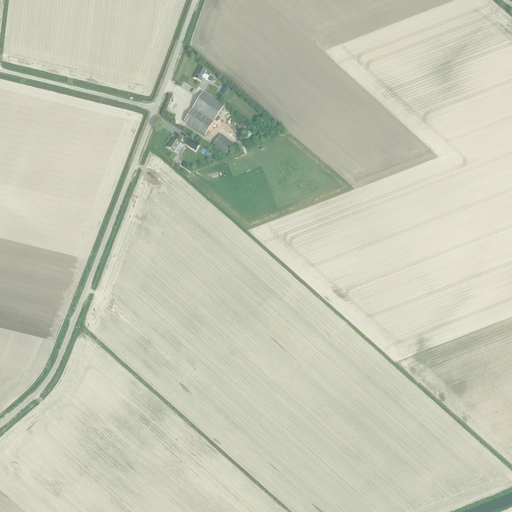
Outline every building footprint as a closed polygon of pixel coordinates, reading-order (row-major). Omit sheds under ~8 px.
[(210,75),(209,77),(204,74),(206,71),(200,68),(196,75),(196,74),(194,78),(200,82),(202,78),(211,83),(214,77),(210,75)] [(184,122),(205,136),(224,106),(203,92),(184,122)] [(213,145),(226,154),(234,144),(221,134),(213,145)] [(185,145),(196,152),(200,145),(189,138),(185,145)] [(178,146),(181,148),(183,146),(173,139),(168,147),(174,152),(178,146)]
